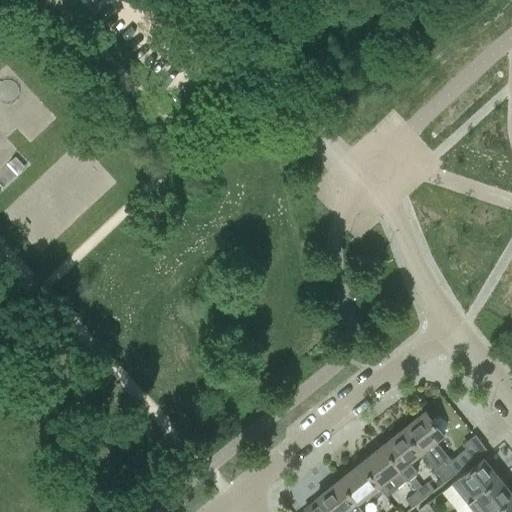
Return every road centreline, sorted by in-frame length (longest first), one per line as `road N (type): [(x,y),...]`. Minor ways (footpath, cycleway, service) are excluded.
road 1 (residential): [(511,37),(374,163),(446,331)]
road 2 (residential): [(242,493),(446,331)]
road 3 (track): [(58,0),(192,145)]
road 4 (track): [(192,145),(319,137)]
